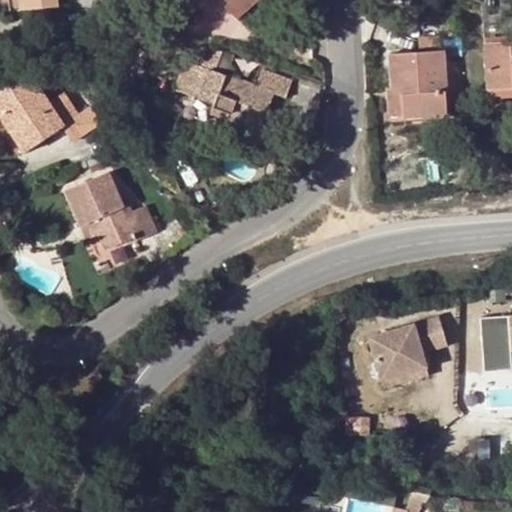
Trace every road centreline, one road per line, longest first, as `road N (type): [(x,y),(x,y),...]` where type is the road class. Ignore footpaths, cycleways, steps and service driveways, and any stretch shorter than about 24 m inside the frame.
road 1 (tertiary): [(511,225),(446,227),(274,277),(152,381),(22,511)]
road 2 (residential): [(346,0),(341,140),(321,183),(146,312),(79,344),(7,343),(0,330)]
